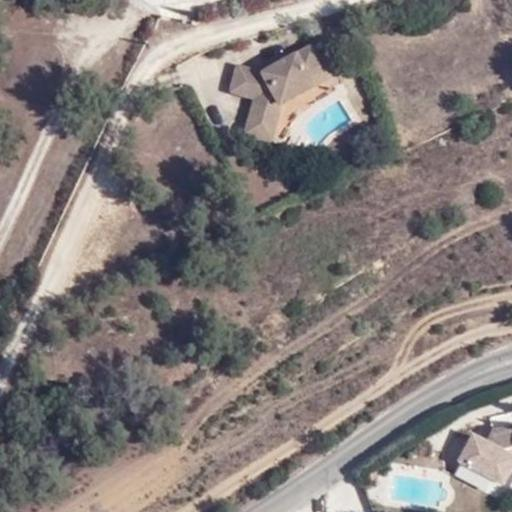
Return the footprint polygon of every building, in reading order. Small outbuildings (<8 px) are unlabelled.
[(253,100),(248,121),(273,127),(278,106),(310,91),(305,78),(321,71),(312,52),(284,65),(273,70),(263,76),(237,69),(230,94),(253,100)] [(271,66),(273,70),(284,65),(282,61),(271,66)] [(305,78),(310,91),(327,83),(321,71),(305,78)] [(273,127),(248,121),(246,131),(270,138),(273,127)] [(472,438),(457,462),(503,477),(511,452),(511,413),(488,419),(492,438),(487,446),(472,438)] [(376,479),(375,470),(366,470),(367,479),(376,479)]
